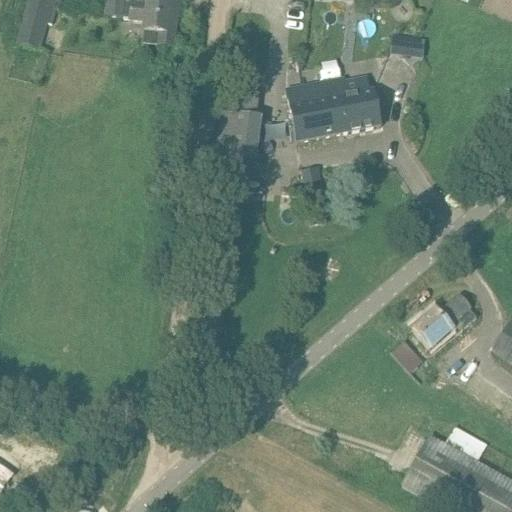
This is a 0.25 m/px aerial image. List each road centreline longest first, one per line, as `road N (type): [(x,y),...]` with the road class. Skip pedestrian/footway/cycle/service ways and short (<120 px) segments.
road 1 (tertiary): [(135,511),(511,186)]
road 2 (track): [(230,0),(170,478)]
